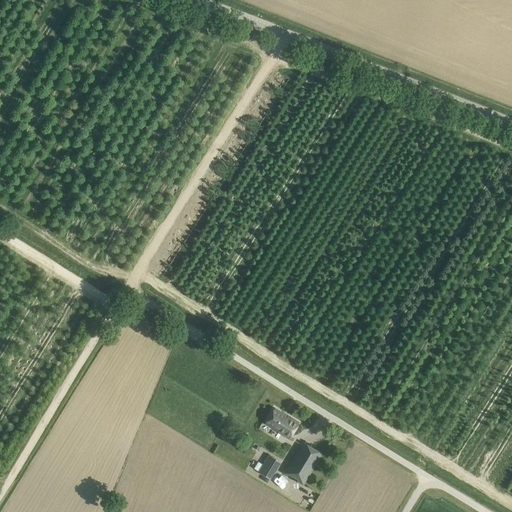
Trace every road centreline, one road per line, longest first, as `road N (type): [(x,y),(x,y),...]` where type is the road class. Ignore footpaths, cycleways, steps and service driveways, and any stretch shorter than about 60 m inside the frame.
road 1 (unclassified): [(511,122),(201,0)]
road 2 (track): [(123,288),(282,32)]
road 3 (track): [(0,492),(123,288)]
road 4 (unclassified): [(426,479),(271,376)]
road 5 (track): [(271,376),(123,288)]
